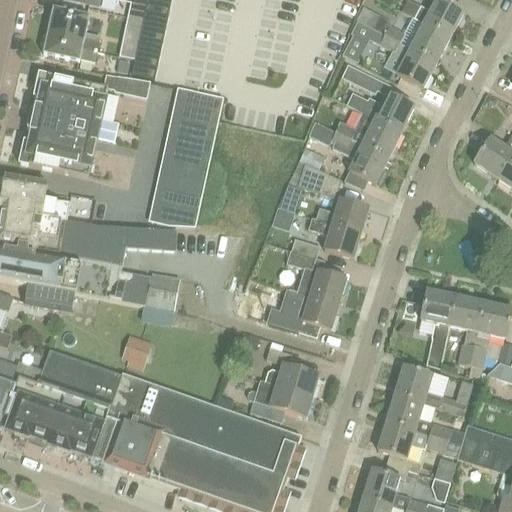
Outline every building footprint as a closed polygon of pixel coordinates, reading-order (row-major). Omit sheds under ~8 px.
[(450,40),(464,14),(437,0),(423,26),(450,40)] [(146,11),(144,22),(168,27),(170,15),(146,11)] [(358,24),(367,29),(374,17),(362,11),(356,23),(358,24)] [(97,54),(100,41),(86,38),(90,20),(53,13),(48,37),(84,44),(82,53),(97,57),(97,54)] [(0,66),(6,67),(13,22),(4,20),(0,45),(0,66)] [(168,27),(144,22),(141,33),(166,38),(168,27)] [(374,45),(378,37),(384,40),(384,38),(367,29),(358,24),(351,38),(368,47),(370,43),(374,45)] [(436,66),(450,40),(423,26),(410,52),(436,66)] [(400,46),(405,37),(389,29),(384,38),(400,46)] [(141,33),(139,44),(163,50),(166,38),(141,33)] [(96,61),(97,57),(82,53),(84,44),(48,37),(44,58),(80,65),(81,63),(95,66),(96,61)] [(436,66),(410,52),(400,46),(384,38),(384,40),(378,37),(374,45),(380,47),(392,54),(390,58),(403,64),(396,77),(422,91),(436,66)] [(163,50),(139,44),(137,58),(160,62),(163,50)] [(137,58),(134,70),(157,75),(160,63),(137,58)] [(157,75),(134,70),(131,80),(155,86),(157,75)] [(387,97),(390,90),(381,86),(348,70),(342,82),(375,99),(377,95),(386,99),(387,97)] [(89,182),(109,92),(41,77),(36,101),(41,102),(39,112),(31,120),(36,123),(31,144),(26,143),(21,166),(89,182)] [(147,103),(150,86),(149,86),(137,84),(117,80),(114,96),(147,103)] [(196,230),(225,102),(198,96),(179,91),(149,225),(169,229),(196,230)] [(414,110),(387,97),(386,99),(381,109),(369,103),(367,106),(354,99),(347,111),(361,118),(362,116),(364,117),(375,123),(401,136),(414,110)] [(335,136),(389,162),(401,136),(375,123),(367,138),(340,125),(335,136)] [(389,162),(335,136),(330,146),(334,147),(332,152),(339,155),(354,162),(355,162),(349,175),(364,182),(376,188),(389,162)] [(498,182),(511,161),(511,155),(490,141),(474,166),(498,182)] [(299,164),(319,173),(324,160),(305,152),(299,164)] [(511,191),(511,161),(498,182),(511,191)] [(319,173),(299,164),(288,188),(278,212),(291,216),(298,190),(336,203),(341,184),(319,173)] [(70,214),(71,206),(46,202),(49,187),(7,181),(3,203),(70,214)] [(0,221),(0,225),(126,246),(125,251),(175,255),(177,235),(129,232),(100,230),(68,224),(70,214),(3,203),(0,221)] [(336,217),(324,213),(319,212),(316,223),(320,224),(361,237),(368,212),(340,203),(336,217)] [(353,262),(361,237),(320,224),(312,221),(308,233),(329,239),(324,253),(353,262)] [(125,251),(126,246),(0,225),(0,253),(121,274),(125,251)] [(315,262),(319,250),(293,242),(290,254),(315,262)] [(0,284),(27,289),(76,298),(121,306),(145,310),(151,281),(121,276),(121,274),(0,253),(0,284)] [(315,262),(290,254),(290,255),(289,254),(285,267),(303,273),(296,296),(309,300),(338,308),(346,283),(318,274),(321,264),(315,262)] [(151,281),(145,310),(142,324),(170,329),(173,314),(174,315),(180,283),(152,277),(151,281)] [(24,306),(72,315),(76,298),(27,289),(24,306)] [(420,323),(435,327),(431,342),(432,342),(426,368),(426,369),(440,373),(440,372),(449,330),(455,300),(427,294),(420,323)] [(0,309),(9,313),(13,301),(0,296),(0,309)] [(331,333),(338,308),(309,300),(302,325),(331,333)] [(474,350),(484,306),(455,300),(449,330),(451,330),(467,334),(464,348),(462,348),(458,367),(470,369),(474,350)] [(511,313),(511,312),(484,306),(477,336),(490,339),(506,342),(511,313)] [(272,314),(269,327),(294,335),(298,322),(272,314)] [(0,349),(8,352),(12,340),(0,335),(0,349)] [(255,354),(259,341),(245,336),(241,349),(255,354)] [(143,374),(153,346),(130,338),(122,361),(128,363),(126,369),(143,374)] [(511,368),(511,367),(511,365),(511,348),(501,346),(497,365),(511,368)] [(487,353),(474,350),(470,369),(471,370),(482,372),(487,353)] [(319,379),(291,371),(295,359),(270,352),(266,364),(283,369),(280,377),(272,375),(267,377),(265,386),(264,386),(312,400),(319,379)] [(93,461),(107,421),(122,379),(55,356),(49,354),(38,387),(31,407),(17,402),(5,433),(4,435),(28,443),(29,441),(47,447),(46,450),(70,459),(71,456),(72,456),(91,463),(92,464),(93,461)] [(0,377),(13,382),(17,368),(0,362),(0,377)] [(511,370),(500,366),(486,378),(511,385),(511,370)] [(456,404),(441,400),(427,395),(432,378),(403,369),(394,398),(423,407),(437,411),(437,412),(457,419),(457,418),(464,420),(473,387),(462,384),(456,404)] [(236,511),(275,511),(301,441),(230,415),(123,377),(107,421),(118,425),(104,464),(236,511)] [(16,388),(0,382),(0,431),(1,432),(12,400),(17,402),(31,407),(38,387),(19,380),(16,388)] [(264,386),(265,386),(260,384),(256,397),(251,395),(248,397),(247,401),(249,404),(253,406),(250,417),(266,422),(270,410),(306,421),(312,400),(264,386)] [(415,435),(423,407),(394,398),(386,425),(415,435)] [(220,400),(216,411),(230,415),(233,405),(220,400)] [(407,462),(415,435),(386,425),(377,453),(389,457),(406,462),(407,462)] [(461,449),(463,443),(465,436),(451,432),(433,426),(429,439),(448,445),(461,449)] [(467,428),(465,436),(463,443),(475,447),(479,432),(467,428)] [(511,442),(491,436),(487,451),(511,458),(511,442)] [(448,445),(429,439),(425,451),(444,457),(448,445)] [(478,448),(475,447),(463,443),(461,449),(457,462),(457,463),(472,468),(478,448)] [(511,511),(511,458),(487,451),(478,448),(472,468),(507,478),(504,487),(511,489),(511,492),(509,501),(504,499),(499,511),(511,511)] [(371,472),(362,500),(392,509),(400,482),(383,476),(371,472)] [(390,511),(392,509),(362,500),(358,511),(390,511)] [(443,511),(444,511),(429,507),(410,501),(406,511),(443,511)]
